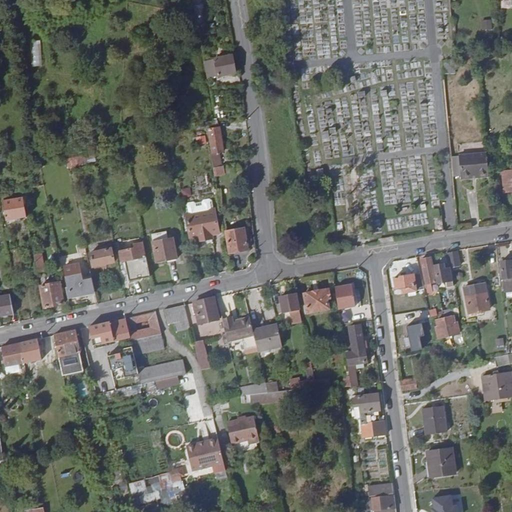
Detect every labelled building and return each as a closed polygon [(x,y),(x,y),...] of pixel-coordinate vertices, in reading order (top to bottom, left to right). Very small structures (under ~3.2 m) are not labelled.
[(201,3),(193,5),(195,15),(204,14),(201,3)] [(492,19),(483,19),(484,28),(493,28),(492,19)] [(41,40),(30,41),(30,67),(42,66),(41,40)] [(232,54),(212,57),(215,74),(235,70),(232,54)] [(204,58),(207,75),(215,74),(212,57),(204,58)] [(446,59),(446,70),(458,69),(457,58),(446,59)] [(206,122),(208,130),(209,129),(214,152),(212,153),(215,168),(222,167),(219,151),(224,151),(218,119),(216,119),(206,122)] [(67,158),(68,164),(81,161),(80,158),(88,156),(87,153),(84,154),(79,155),(78,148),(65,151),(67,158)] [(295,149),(287,150),(290,163),(297,162),(295,149)] [(486,154),(466,155),(467,175),(488,173),(486,154)] [(215,168),(216,176),(226,174),(225,166),(222,167),(215,168)] [(511,190),(511,178),(511,170),(502,170),(503,191),(511,190)] [(7,218),(27,215),(23,196),(4,199),(7,218)] [(188,214),(191,237),(199,236),(199,240),(213,238),(212,234),(219,233),(215,210),(188,214)] [(246,229),(228,231),(232,252),(250,249),(246,229)] [(168,230),(153,233),(159,261),(178,258),(173,236),(170,237),(168,230)] [(123,260),(147,255),(143,235),(142,231),(139,232),(141,241),(134,242),(136,248),(121,251),(123,260)] [(24,248),(33,247),(31,237),(23,238),(24,248)] [(339,251),(351,248),(350,240),(338,242),(339,251)] [(114,261),(112,249),(93,253),(96,265),(114,261)] [(41,251),(34,252),(37,269),(44,268),(41,251)] [(451,268),(453,268),(458,266),(456,253),(448,254),(451,268)] [(434,273),(435,272),(432,258),(422,260),(429,293),(433,292),(431,284),(436,283),(434,273)] [(505,280),(511,279),(511,262),(503,263),(505,280)] [(66,267),(71,287),(85,284),(84,280),(81,264),(66,267)] [(448,288),(454,286),(450,269),(446,270),(445,264),(436,266),(439,283),(447,281),(448,288)] [(425,289),(421,274),(395,279),(398,294),(425,289)] [(67,288),(70,297),(96,291),(93,277),(84,280),(85,284),(71,287),(67,288)] [(56,281),(42,284),(46,305),(65,302),(61,281),(60,281),(59,278),(56,279),(56,281)] [(338,309),(357,306),(354,283),(335,285),(338,309)] [(470,287),(471,297),(474,313),(492,310),(489,294),(488,285),(470,287)] [(326,291),(304,294),(307,313),(326,310),(325,301),(328,301),(326,291)] [(294,294),(278,296),(281,313),(296,310),(294,294)] [(0,315),(14,313),(10,295),(0,296),(0,315)] [(194,302),(199,323),(218,318),(213,297),(194,302)] [(174,331),(189,328),(188,325),(184,304),(164,309),(167,324),(172,323),(174,331)] [(429,311),(431,318),(445,315),(444,311),(443,308),(429,311)] [(130,336),(131,340),(161,334),(155,311),(126,317),(130,336)] [(230,314),(230,311),(220,314),(225,334),(251,329),(247,311),(230,314)] [(126,317),(109,321),(113,340),(130,336),(126,317)] [(109,321),(89,326),(93,344),(113,340),(109,321)] [(422,324),(407,327),(412,352),(423,350),(420,337),(425,336),(422,324)] [(252,331),(256,351),(280,347),(276,326),(252,331)] [(461,342),(460,331),(457,332),(456,326),(440,330),(441,335),(439,336),(441,346),(461,342)] [(349,329),(352,355),(363,353),(360,327),(349,329)] [(52,335),(62,376),(82,371),(78,352),(80,352),(75,329),(52,335)] [(161,334),(131,340),(134,355),(164,349),(161,334)] [(20,342),(24,364),(42,360),(37,338),(20,342)] [(193,342),(199,370),(209,368),(202,340),(193,342)] [(6,368),(24,364),(20,342),(1,347),(6,368)] [(344,356),(346,370),(365,367),(363,353),(352,355),(344,356)] [(97,356),(89,357),(95,383),(102,381),(97,356)] [(506,356),(493,359),(495,369),(508,365),(506,356)] [(182,360),(138,370),(141,384),(186,374),(182,360)] [(348,388),(346,371),(340,371),(342,388),(348,388)] [(353,371),(346,371),(348,388),(355,387),(353,371)] [(511,397),(511,373),(487,376),(490,400),(511,397)] [(417,378),(400,380),(402,390),(418,388),(417,378)] [(378,401),(382,401),(381,393),(357,396),(362,437),(386,435),(384,421),(379,422),(378,412),(379,412),(378,401)] [(249,397),(249,398),(251,408),(266,406),(265,396),(249,397)] [(443,406),(422,408),(426,434),(446,432),(443,406)] [(247,422),(239,424),(228,426),(233,447),(248,443),(249,447),(260,444),(254,420),(247,422)] [(205,448),(205,445),(187,450),(193,474),(224,465),(219,444),(205,448)] [(451,446),(427,448),(430,475),(455,472),(451,446)] [(6,461),(0,461),(0,474),(10,472),(9,461),(6,461)] [(176,474),(167,476),(170,486),(179,484),(176,474)] [(170,486),(167,476),(165,477),(168,491),(180,488),(179,484),(170,486)] [(368,486),(369,498),(394,495),(392,484),(368,486)] [(369,499),(370,511),(395,508),(394,496),(369,499)]
